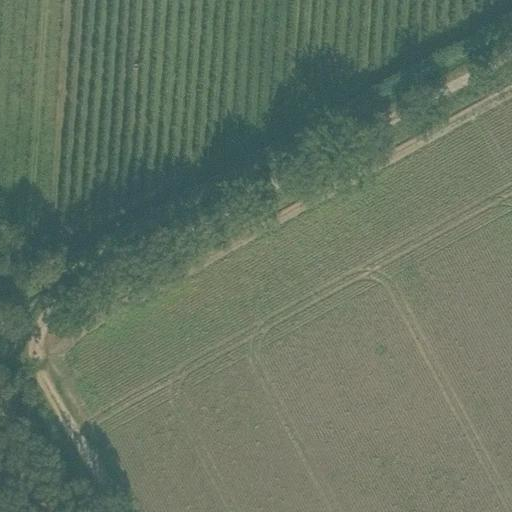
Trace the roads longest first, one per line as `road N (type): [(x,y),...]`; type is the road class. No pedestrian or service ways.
road 1 (unclassified): [(100,276),(511,50)]
road 2 (track): [(115,511),(30,366),(27,336),(100,276)]
